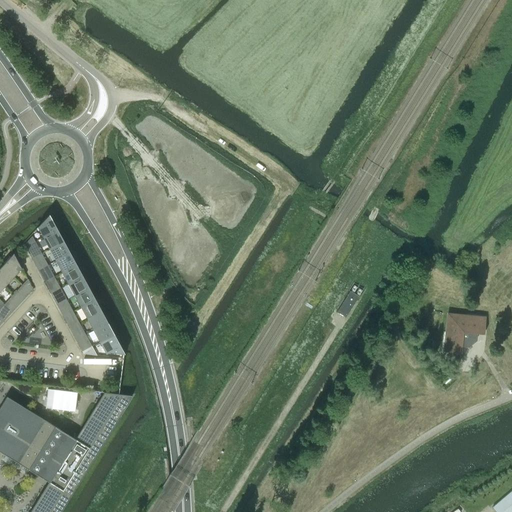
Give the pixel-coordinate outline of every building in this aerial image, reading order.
[(37,227),(43,238),(57,230),(49,215),(37,227)] [(49,249),(64,241),(57,230),(43,238),(49,249)] [(24,245),(25,247),(35,242),(32,237),(24,245)] [(49,249),(56,261),(70,253),(64,241),(49,249)] [(35,242),(25,247),(28,251),(37,246),(35,242)] [(13,253),(2,266),(14,277),(22,269),(14,254),(13,253)] [(56,261),(62,272),(76,265),(70,253),(56,261)] [(36,266),(38,270),(47,265),(45,261),(36,266)] [(47,265),(38,270),(40,274),(50,269),(47,265)] [(62,272),(68,284),(82,276),(76,265),(62,272)] [(0,282),(5,287),(14,277),(2,266),(0,267),(0,282)] [(68,284),(74,296),(89,288),(82,276),(68,284)] [(27,280),(22,285),(30,292),(32,290),(27,280)] [(48,289),(51,293),(60,288),(58,284),(48,289)] [(19,289),(27,296),(30,292),(22,285),(19,289)] [(493,305),(500,300),(504,305),(511,299),(500,286),(487,296),(493,305)] [(63,294),(60,288),(51,293),(53,299),(63,294)] [(74,296),(81,307),(95,299),(89,288),(74,296)] [(337,312),(345,318),(358,296),(350,291),(337,312)] [(81,307),(87,319),(101,311),(95,299),(81,307)] [(7,301),(4,305),(12,312),(15,308),(7,301)] [(1,308),(9,315),(12,312),(4,305),(1,308)] [(61,313),(63,317),(73,312),(70,308),(61,313)] [(87,319),(93,330),(107,323),(101,311),(87,319)] [(63,317),(65,321),(75,316),(73,312),(63,317)] [(483,334),(485,317),(468,315),(468,318),(450,316),(448,334),(445,334),(443,351),(460,352),(461,345),(468,346),(476,340),(476,333),(483,334)] [(93,330),(99,342),(114,334),(107,323),(93,330)] [(74,336),(76,340),(85,335),(83,331),(74,336)] [(110,352),(122,354),(124,354),(114,334),(99,342),(106,353),(106,354),(107,354),(110,352)] [(76,340),(78,344),(87,339),(85,335),(76,340)] [(82,351),(83,354),(96,355),(91,346),(82,351)] [(75,390),(46,387),(43,406),(73,410),(75,390)] [(59,511),(132,396),(104,392),(70,448),(54,438),(60,429),(7,397),(0,407),(0,452),(33,472),(39,464),(54,473),(29,511),(59,511)] [(511,511),(511,490),(492,507),(495,511),(511,511)]
